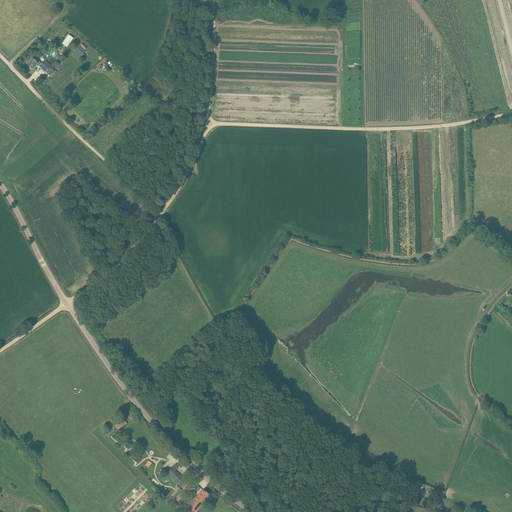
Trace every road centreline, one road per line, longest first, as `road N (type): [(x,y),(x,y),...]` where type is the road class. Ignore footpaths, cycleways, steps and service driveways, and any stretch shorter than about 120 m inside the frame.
road 1 (unclassified): [(250,511),(130,397),(0,185)]
road 2 (track): [(208,124),(162,212),(123,260),(0,351)]
road 3 (track): [(208,124),(383,129),(511,115)]
road 4 (unclassified): [(91,148),(0,54)]
road 5 (track): [(213,0),(208,124)]
